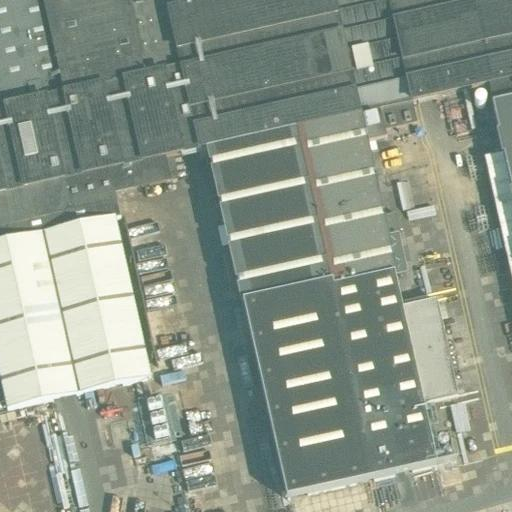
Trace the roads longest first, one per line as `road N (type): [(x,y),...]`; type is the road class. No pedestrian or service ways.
road 1 (unknown): [(274,511),(198,220)]
road 2 (unknown): [(511,430),(451,158)]
